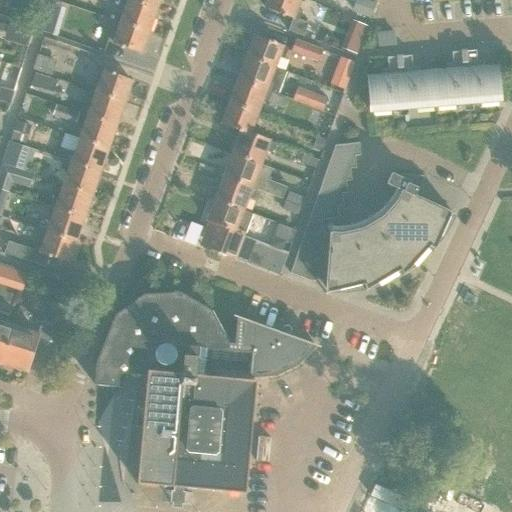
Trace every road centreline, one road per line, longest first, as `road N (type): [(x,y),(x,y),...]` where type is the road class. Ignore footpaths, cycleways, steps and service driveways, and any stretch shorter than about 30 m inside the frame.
road 1 (residential): [(136,237),(419,336)]
road 2 (residential): [(136,237),(224,0)]
road 3 (residential): [(56,445),(136,237)]
road 4 (residential): [(419,336),(511,142)]
road 5 (residential): [(340,511),(419,336)]
road 6 (unknown): [(489,190),(414,149),(389,158),(367,199)]
road 7 (residential): [(511,42),(488,30),(401,35),(397,0)]
